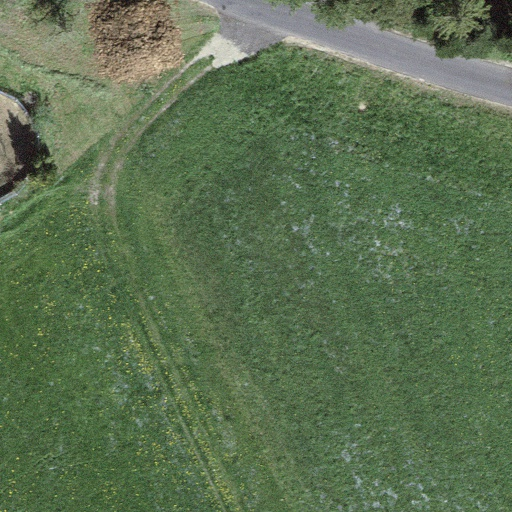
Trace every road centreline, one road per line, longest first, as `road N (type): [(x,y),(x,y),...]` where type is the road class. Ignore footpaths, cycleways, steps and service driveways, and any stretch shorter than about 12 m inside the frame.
road 1 (track): [(266,6),(154,111),(127,157),(118,203),(132,262),(253,511)]
road 2 (unclassified): [(250,0),(511,85)]
